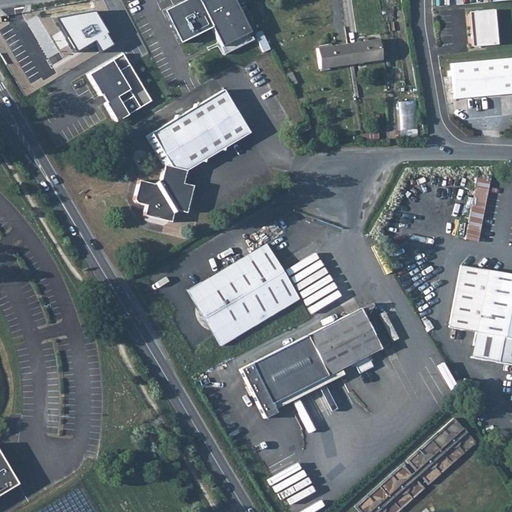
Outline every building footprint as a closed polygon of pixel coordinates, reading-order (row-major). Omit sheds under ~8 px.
[(181,0),(160,11),(177,44),(210,27),(220,46),(247,32),(230,0),(181,0)] [(497,45),(494,10),(469,12),(472,47),(497,45)] [(94,14),(57,18),(76,51),(92,41),(99,52),(111,45),(104,36),(107,33),(94,14)] [(380,60),(376,40),(346,45),(349,65),(380,60)] [(349,65),(346,45),(315,51),(318,70),(349,65)] [(121,53),(85,74),(97,94),(100,94),(104,101),(102,103),(113,121),(149,101),(121,53)] [(511,76),(510,59),(451,64),(454,99),(511,93),(511,76)] [(298,83),(293,73),(288,75),(294,85),(298,83)] [(225,149),(248,135),(223,91),(199,106),(195,105),(194,109),(179,118),(175,117),(175,121),(146,138),(164,167),(160,181),(153,186),(138,183),(134,202),(136,206),(145,208),(143,218),(169,224),(171,215),(176,213),(184,215),(191,189),(182,186),(186,173),(201,163),(205,164),(206,161),(220,152),(224,153),(225,149)] [(400,139),(418,139),(418,102),(400,102),(400,139)] [(303,135),(312,130),(309,124),(300,129),(303,135)] [(386,174),(371,203),(376,206),(391,176),(386,174)] [(476,178),(467,240),(481,242),(491,180),(476,178)] [(221,347),(298,301),(265,247),(188,292),(221,347)] [(475,336),(471,361),(511,368),(511,277),(459,269),(449,331),(475,336)] [(270,407),(329,377),(353,366),(358,377),(372,370),(367,359),(380,352),(375,343),(359,312),(239,372),(263,422),(275,416),(270,407)] [(0,499),(18,489),(0,458),(0,499)]
